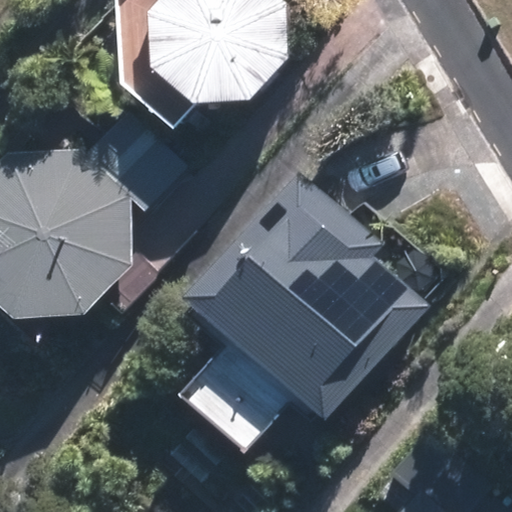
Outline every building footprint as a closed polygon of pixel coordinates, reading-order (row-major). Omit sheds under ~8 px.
[(165,0),(139,31),(144,80),(187,119),(249,112),(285,68),(281,19),(260,0),(165,0)] [(128,121),(90,161),(142,210),(180,170),(128,121)] [(1,162),(0,163),(0,323),(5,328),(81,323),(129,270),(127,209),(81,164),(1,162)] [(302,165),(175,313),(214,346),(181,385),(253,446),(286,407),(328,442),(454,294),(394,243),(302,165)] [(445,511),(421,493),(406,511),(445,511)]
